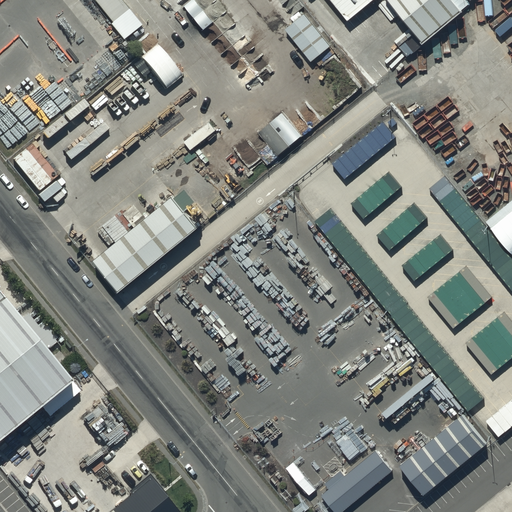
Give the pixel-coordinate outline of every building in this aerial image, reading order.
[(119,0),(92,0),(123,37),(139,24),(119,0)] [(323,0),(343,24),(373,0),(323,0)] [(462,19),(447,0),(384,0),(423,50),(462,19)] [(305,15),(285,31),(312,64),(331,48),(305,15)] [(394,120),(387,126),(401,143),(408,138),(404,133),(406,131),(404,128),(402,129),(394,120)] [(209,123),(185,143),(192,152),(217,132),(209,123)] [(357,181),(399,146),(382,126),(341,160),(357,181)] [(189,220),(158,182),(84,240),(115,278),(189,220)] [(511,202),(487,223),(511,254),(511,202)] [(0,511),(0,443),(74,383),(6,300),(8,298),(0,288),(0,511)] [(425,495),(488,443),(463,413),(400,466),(425,495)] [(322,495),(336,511),(342,511),(392,471),(376,451),(345,476),(341,471),(325,483),(329,488),(322,495)] [(175,511),(163,498),(166,495),(149,475),(128,493),(131,496),(111,511),(175,511)]
